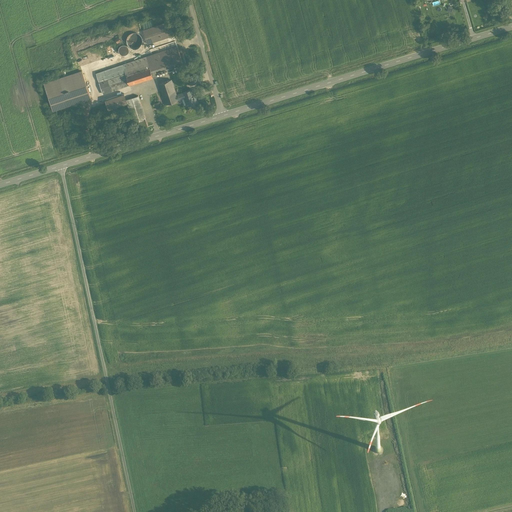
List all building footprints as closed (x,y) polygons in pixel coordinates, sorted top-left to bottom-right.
[(171,18),(145,25),(149,40),(175,32),(171,18)] [(140,29),(139,29),(136,28),(134,28),(131,30),(129,32),(128,35),(129,37),(129,39),(131,41),(134,43),(137,43),(139,42),(141,41),(142,38),(143,36),(143,34),(142,31),(140,29)] [(129,50),(124,43),(120,47),(125,53),(129,50)] [(114,44),(106,47),(109,56),(112,55),(112,54),(117,52),(114,44)] [(178,45),(97,68),(104,91),(160,74),(158,68),(183,61),(178,45)] [(82,71),(43,83),(52,110),(90,97),(82,71)] [(191,84),(201,82),(199,75),(190,77),(191,84)] [(172,78),(159,82),(166,103),(184,97),(187,105),(199,101),(194,85),(176,91),(172,78)] [(126,91),(107,96),(110,108),(130,103),(135,122),(147,119),(140,94),(128,97),(126,91)]
